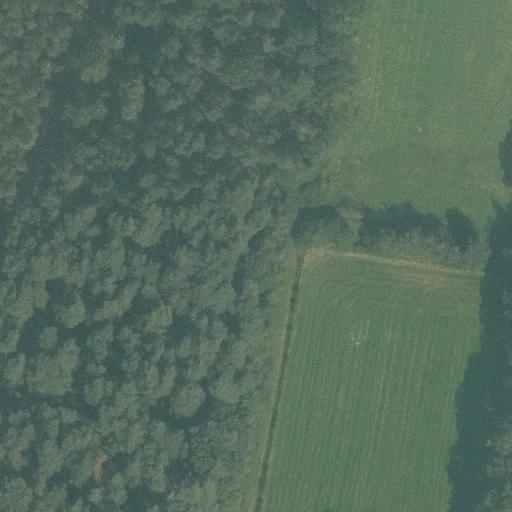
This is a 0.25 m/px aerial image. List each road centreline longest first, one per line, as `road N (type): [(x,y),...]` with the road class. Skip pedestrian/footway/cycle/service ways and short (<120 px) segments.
road 1 (track): [(511,247),(317,220),(298,224),(254,511)]
road 2 (unclassified): [(0,261),(97,0)]
